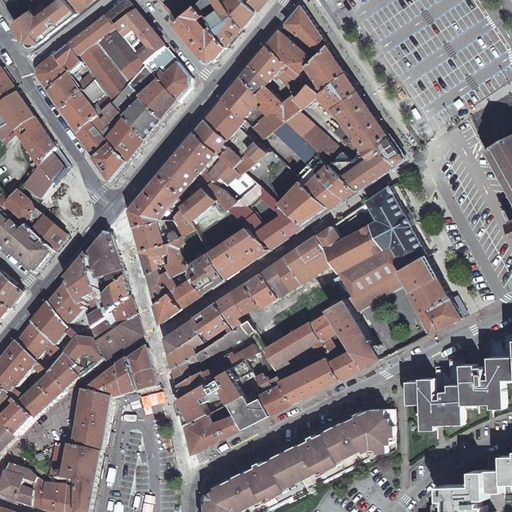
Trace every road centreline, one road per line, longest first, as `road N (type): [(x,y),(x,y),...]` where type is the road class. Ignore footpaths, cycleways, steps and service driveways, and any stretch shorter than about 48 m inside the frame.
road 1 (residential): [(511,309),(208,465),(190,491)]
road 2 (residential): [(511,300),(499,293),(431,166),(322,0)]
road 3 (residential): [(115,207),(172,394),(190,491)]
road 4 (tertiary): [(115,207),(23,72)]
road 5 (secondary): [(115,207),(217,87)]
road 6 (residential): [(399,511),(444,467),(511,433)]
